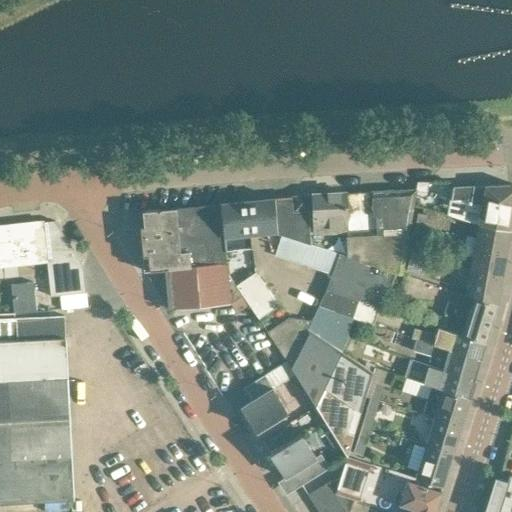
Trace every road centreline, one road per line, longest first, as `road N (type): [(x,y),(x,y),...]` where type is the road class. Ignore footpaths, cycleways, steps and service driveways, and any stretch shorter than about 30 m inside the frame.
road 1 (unclassified): [(61,184),(511,152)]
road 2 (unclassified): [(271,511),(61,184)]
road 3 (residential): [(458,511),(511,331)]
